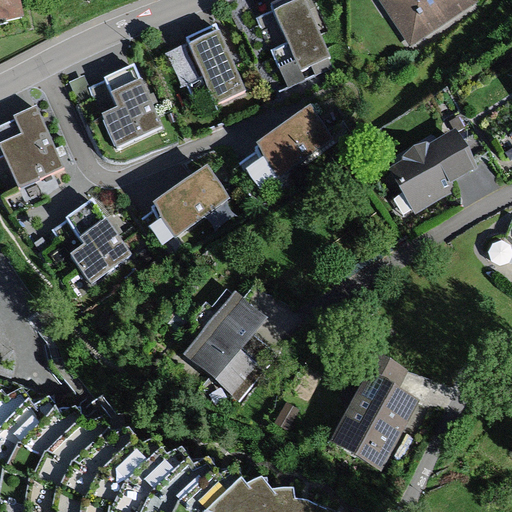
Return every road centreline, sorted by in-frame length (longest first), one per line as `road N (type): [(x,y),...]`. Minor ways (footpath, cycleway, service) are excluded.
road 1 (residential): [(511,196),(322,291)]
road 2 (residential): [(396,511),(475,374),(511,341)]
road 3 (residential): [(181,0),(0,82)]
